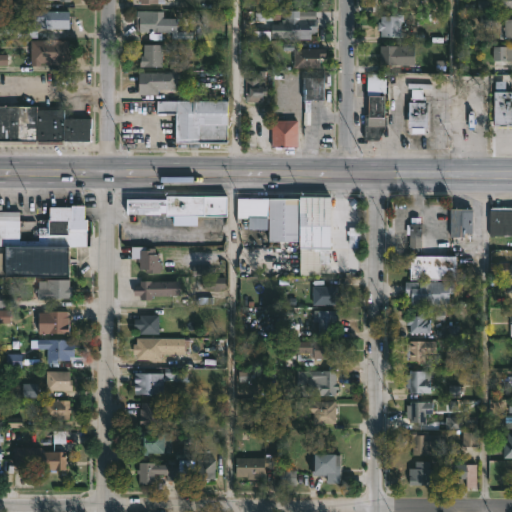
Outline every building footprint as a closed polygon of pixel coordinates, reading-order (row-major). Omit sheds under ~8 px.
[(165,0),(165,4),(160,4),(160,8),(139,8),(139,0),(165,0)] [(405,0),(405,8),(389,8),(389,6),(379,6),(379,0),(405,0)] [(511,0),(511,8),(500,9),(500,3),(502,3),(502,0),(511,0)] [(35,38),(14,38),(14,26),(25,26),(25,22),(29,22),(29,12),(66,12),(66,29),(35,29),(35,38)] [(402,14),(402,22),(398,22),(398,38),(378,37),(378,31),(375,31),(375,22),(378,22),(378,16),(396,16),(396,14),(402,14)] [(296,17),(296,20),(313,20),(313,33),(312,33),(312,34),(308,34),(308,40),(286,40),(286,28),(283,28),(283,17),(296,17)] [(174,18),(175,24),(173,24),(173,30),(187,30),(187,38),(172,38),(172,31),(153,31),(153,32),(162,32),(162,39),(149,39),(149,31),(142,31),(142,20),(152,20),(152,18),(174,18)] [(511,18),(511,40),(505,40),(505,38),(501,38),(501,32),(505,33),(505,19),(511,18)] [(66,40),(66,51),(68,51),(68,67),(31,67),(31,40),(66,40)] [(159,67),(136,67),(138,56),(140,56),(140,45),(159,45),(159,67)] [(416,64),(381,65),(380,45),(416,45),(416,64)] [(511,45),(511,62),(492,60),(492,45),(511,45)] [(323,57),(322,68),(293,67),(294,47),(327,48),(327,57),(323,57)] [(265,69),(265,87),(269,87),(269,99),(261,99),(261,102),(245,101),(246,80),(248,80),(248,69),(265,69)] [(154,95),(136,95),(135,73),(174,72),(174,90),(155,90),(154,95)] [(321,72),(321,101),(296,101),(296,94),(287,94),(287,77),(301,77),(301,72),(321,72)] [(381,74),(381,79),(387,79),(387,93),(367,93),(368,74),(381,74)] [(503,81),(503,92),(509,92),(509,126),(491,126),(491,92),(494,92),(494,81),(503,81)] [(424,91),(425,101),(427,102),(427,121),(429,121),(429,125),(427,125),(427,128),(425,128),(425,133),(410,132),(410,129),(412,129),(412,128),(408,127),(408,125),(409,102),(411,102),(411,96),(416,96),(416,91),(424,91)] [(191,93),(191,101),(228,102),(227,143),(178,142),(178,115),(157,115),(157,101),(183,101),(183,93),(191,93)] [(387,96),(387,115),(389,117),(389,125),(381,138),(367,140),(367,115),(370,115),(371,96),(387,96)] [(1,140),(0,140),(0,105),(60,106),(60,118),(91,118),(91,141),(1,140)] [(269,148),(269,121),(299,121),(299,148),(269,148)] [(223,195),(223,216),(122,214),(122,198),(162,198),(162,195),(223,195)] [(330,196),(329,263),(321,263),(321,275),(300,275),(300,241),(269,240),(269,218),(237,217),(237,198),(298,198),(298,196),(330,196)] [(80,203),(80,219),(87,221),(87,246),(63,246),(63,276),(0,276),(0,252),(1,252),(1,246),(0,246),(0,210),(20,211),(20,241),(38,240),(39,228),(49,228),(51,207),(67,206),(68,203),(80,203)] [(511,233),(489,233),(489,207),(511,207),(511,233)] [(470,209),(469,232),(461,232),(461,237),(449,237),(449,209),(470,209)] [(420,217),(421,247),(409,246),(409,234),(406,234),(406,224),(410,223),(411,217),(420,217)] [(143,246),(143,247),(152,247),(152,253),(156,253),(157,272),(142,272),(142,269),(136,268),(136,262),(135,262),(135,258),(129,258),(129,245),(143,246)] [(457,257),(457,279),(411,279),(411,267),(408,267),(408,255),(457,256),(457,257)] [(511,263),(511,275),(488,275),(488,262),(511,263)] [(66,279),(68,299),(34,299),(34,292),(32,292),(32,288),(36,288),(36,280),(66,279)] [(152,280),(152,282),(179,282),(179,295),(153,295),(153,300),(141,300),(141,296),(135,296),(135,285),(141,285),(141,280),(152,280)] [(439,280),(439,281),(450,281),(450,284),(454,284),(453,293),(449,293),(449,303),(441,303),(441,305),(412,305),(412,296),(406,296),(406,281),(439,280)] [(337,286),(337,298),(335,298),(334,304),(309,304),(310,285),(337,286)] [(65,312),(65,318),(70,326),(70,334),(35,333),(35,312),(52,312),(52,310),(65,310),(65,312)] [(334,320),(334,331),(316,331),(315,321),(311,321),(311,310),(333,310),(334,320)] [(421,311),(421,319),(427,321),(427,332),(408,333),(407,324),(404,324),(404,315),(411,315),(411,311),(421,311)] [(159,314),(159,333),(140,333),(141,329),(135,329),(135,318),(141,318),(141,314),(159,314)] [(160,354),(160,359),(136,359),(136,354),(133,354),(133,344),(136,344),(137,338),(189,339),(189,351),(183,351),(183,354),(160,354)] [(66,339),(66,342),(71,342),(71,356),(66,356),(66,360),(55,359),(55,363),(44,363),(44,348),(34,348),(35,339),(66,339)] [(433,341),(432,353),(422,352),(422,363),(415,363),(415,360),(407,360),(407,357),(404,357),(404,343),(407,343),(407,340),(433,341)] [(334,350),(334,359),(318,358),(318,359),(314,360),(311,358),(311,353),(297,352),(297,341),(334,341),(334,350)] [(69,379),(68,390),(43,390),(43,370),(67,371),(66,379),(69,379)] [(333,380),(333,383),(335,383),(335,389),(333,389),(333,395),(305,395),(305,370),(333,370),(333,380)] [(428,371),(428,393),(407,392),(407,384),(403,384),(404,376),(407,377),(407,370),(428,371)] [(164,373),(164,394),(147,395),(147,394),(136,394),(136,391),(134,391),(134,385),(136,385),(135,373),(164,373)] [(67,407),(66,419),(39,418),(40,399),(66,400),(66,407),(67,407)] [(332,404),(333,422),(322,422),(322,427),(311,427),(311,412),(304,412),(304,417),(292,416),(292,400),(332,401),(332,404)] [(417,400),(417,401),(429,401),(429,414),(423,414),(423,424),(415,424),(415,422),(407,422),(407,418),(404,418),(404,401),(417,400)] [(157,425),(137,425),(137,409),(138,409),(138,402),(157,403),(157,425)] [(53,443),(32,443),(32,430),(63,431),(63,443),(53,443)] [(426,431),(426,434),(437,434),(437,438),(442,438),(441,443),(436,443),(436,447),(429,447),(429,455),(410,455),(410,447),(407,447),(407,430),(426,431)] [(511,431),(511,458),(502,458),(502,441),(506,441),(507,431),(511,431)] [(169,432),(168,453),(146,453),(146,455),(139,455),(139,448),(135,448),(135,440),(133,440),(133,433),(169,432)] [(65,465),(65,469),(10,467),(10,460),(15,460),(15,458),(36,459),(36,452),(66,452),(65,465)] [(274,454),(274,467),(262,467),(262,477),(232,477),(233,457),(234,457),(234,456),(261,457),(261,454),(274,454)] [(342,474),(341,484),(329,484),(329,476),(314,476),(314,467),(317,467),(317,456),(342,456),(342,474)] [(204,480),(195,480),(195,459),(212,460),(212,478),(204,478),(204,480)] [(192,461),(193,480),(167,481),(167,474),(154,474),(154,485),(139,485),(139,474),(137,474),(137,470),(140,470),(139,463),(155,462),(155,465),(168,465),(168,467),(179,466),(179,461),(192,461)] [(427,461),(427,468),(432,468),(432,476),(435,476),(435,482),(429,482),(429,484),(406,484),(406,468),(412,468),(412,461),(427,461)] [(463,463),(473,464),(474,488),(463,488),(463,478),(446,478),(446,475),(442,475),(442,464),(463,463)]
